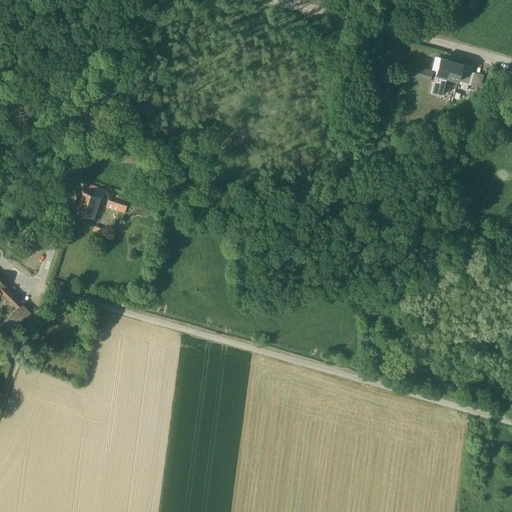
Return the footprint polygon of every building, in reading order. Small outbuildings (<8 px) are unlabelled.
[(463,65),(440,58),(438,65),(436,64),(434,69),(437,69),(435,74),(436,75),(431,93),(439,95),(444,78),(458,82),(458,80),(461,69),(463,65)] [(415,68),(407,65),(404,74),(413,76),(415,68)] [(432,72),(415,68),(413,76),(429,81),(432,72)] [(461,69),(458,80),(469,83),(472,72),(461,69)] [(453,97),(442,94),(440,101),(451,105),(453,97)] [(95,187),(83,183),(80,192),(82,193),(82,191),(93,195),(95,188),(95,187)] [(95,188),(93,195),(98,197),(97,201),(100,202),(101,198),(103,198),(105,191),(95,188)] [(93,195),(82,191),(82,193),(75,212),(91,217),(97,201),(98,197),(93,195)] [(127,206),(108,200),(106,207),(124,213),(127,206)] [(22,304),(4,286),(0,290),(0,293),(17,309),(22,304)] [(17,309),(0,326),(0,329),(8,337),(30,313),(22,304),(17,309)]
